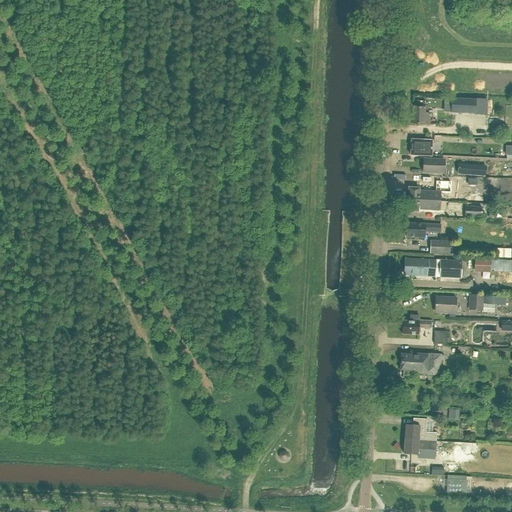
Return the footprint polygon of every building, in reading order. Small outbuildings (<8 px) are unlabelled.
[(476,100),(452,98),(451,113),(475,115),(476,100)] [(430,125),(430,114),(425,114),(426,108),(413,108),(412,124),(430,125)] [(432,156),(432,141),(411,140),(411,156),(432,156)] [(444,174),(444,161),(424,160),(423,173),(444,174)] [(485,167),(458,165),(457,175),(485,176),(485,167)] [(409,188),(408,200),(440,202),(440,192),(419,191),(419,189),(409,188)] [(439,211),(440,202),(408,200),(408,212),(418,212),(418,210),(439,211)] [(481,218),(481,208),(466,207),(465,217),(481,218)] [(440,233),(440,225),(407,224),(406,237),(425,238),(425,232),(440,233)] [(451,255),(451,254),(452,241),(430,240),(429,254),(451,255)] [(498,248),(498,257),(510,257),(510,248),(498,248)] [(474,272),(490,273),(490,260),(474,259),(474,272)] [(461,278),(462,261),(417,260),(417,262),(405,261),(404,274),(417,274),(417,276),(461,278)] [(505,305),(506,297),(482,296),(470,295),(469,310),(481,310),(481,313),(493,313),(493,305),(505,305)] [(455,314),(456,296),(443,296),(443,299),(436,299),(435,311),(443,312),(443,313),(455,314)] [(418,336),(419,328),(431,329),(431,322),(419,321),(419,317),(411,316),(410,322),(403,322),(402,335),(418,336)] [(511,321),(501,321),(500,331),(511,331),(511,321)] [(446,345),(447,332),(434,331),(433,344),(446,345)] [(400,371),(411,371),(410,373),(443,376),(444,356),(412,354),(412,355),(401,354),(400,371)] [(418,441),(436,441),(437,433),(425,432),(426,420),(413,419),(413,426),(406,426),(405,440),(418,441)] [(436,448),(436,441),(418,441),(405,440),(404,454),(418,455),(418,449),(429,449),(429,447),(436,448)] [(466,493),(467,481),(447,480),(447,492),(466,493)]
